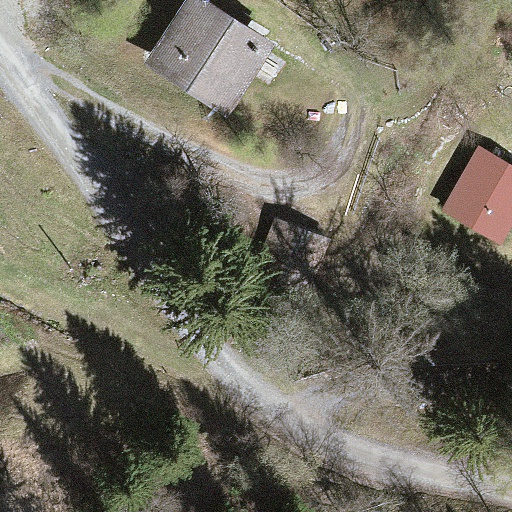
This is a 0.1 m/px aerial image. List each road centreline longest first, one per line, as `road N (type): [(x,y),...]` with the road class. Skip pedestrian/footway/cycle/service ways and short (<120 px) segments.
road 1 (track): [(0,56),(48,109),(235,379),(394,473),(511,494)]
road 2 (track): [(307,74),(340,81),(354,109),(350,128),(325,168),(278,180),(166,144),(48,76),(15,73)]
road 3 (track): [(511,371),(368,383),(333,391),(297,415)]
